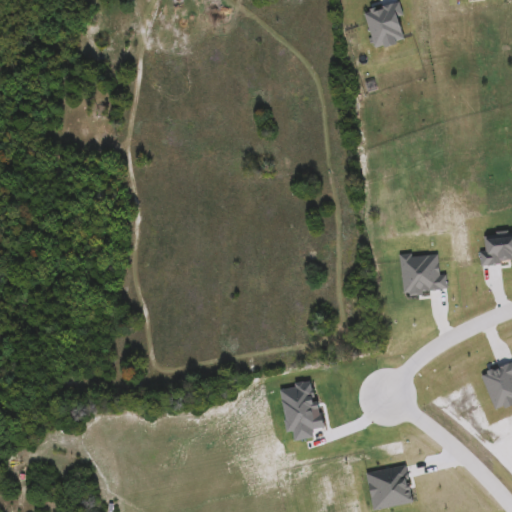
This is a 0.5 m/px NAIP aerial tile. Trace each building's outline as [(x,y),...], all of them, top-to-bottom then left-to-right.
[(366,13),(371,12),(370,9),(376,7),(377,10),(383,8),(383,6),(400,1),(405,15),(399,17),(405,38),(396,41),(397,44),(385,48),(384,44),(377,46),(366,13)] [(511,233),(485,236),(486,251),(481,251),(482,266),(501,265),(501,261),(511,260),(511,233)] [(448,289),(422,292),(423,294),(409,296),(409,293),(404,294),(400,254),(411,253),(412,256),(439,254),(441,274),(447,273),(448,289)] [(447,375),(447,355),(421,355),(421,375),(447,375)] [(511,361),(493,369),(491,368),(485,370),(486,373),(481,374),(495,409),(503,405),(506,408),(511,405),(511,361)]
